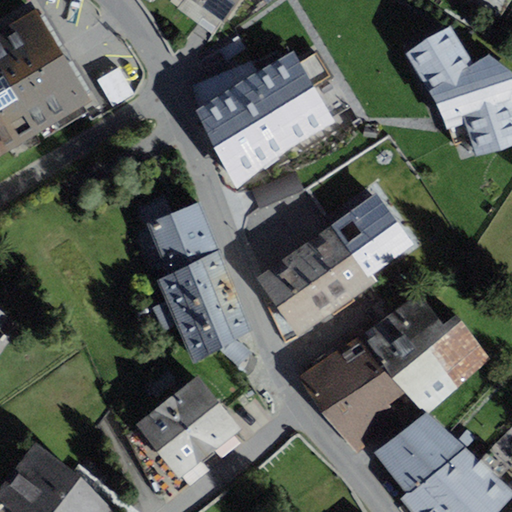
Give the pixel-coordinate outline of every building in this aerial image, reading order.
[(183,0),(178,10),(212,33),(221,20),(225,23),(240,0),(183,0)] [(36,8),(0,29),(0,156),(93,99),(36,8)] [(451,26),(406,54),(444,123),(454,142),(470,139),(475,157),(511,145),(511,70),(490,54),(474,63),(451,26)] [(228,65),(251,56),(244,37),(221,46),(228,65)] [(194,112),(238,183),(337,122),(293,51),(194,112)] [(256,278),(300,337),(377,281),(373,275),(415,245),(375,191),(256,278)] [(170,274),(157,280),(167,301),(153,307),(164,331),(177,325),(194,360),(219,348),(237,365),(251,352),(236,340),(253,328),(201,201),(173,213),(164,194),(138,207),(170,274)] [(420,293),(361,334),(418,406),(422,411),(426,408),(428,410),(493,361),(456,314),(443,324),(420,293)] [(0,354),(20,326),(0,309),(0,354)] [(358,453),(418,406),(361,334),(299,377),(358,453)] [(197,375),(137,424),(180,478),(241,429),(197,375)] [(465,447),(426,412),(374,453),(408,494),(465,447)] [(0,489),(0,511),(114,511),(81,478),(36,443),(0,489)] [(497,511),(511,497),(511,488),(465,447),(408,494),(401,499),(411,511),(497,511)]
